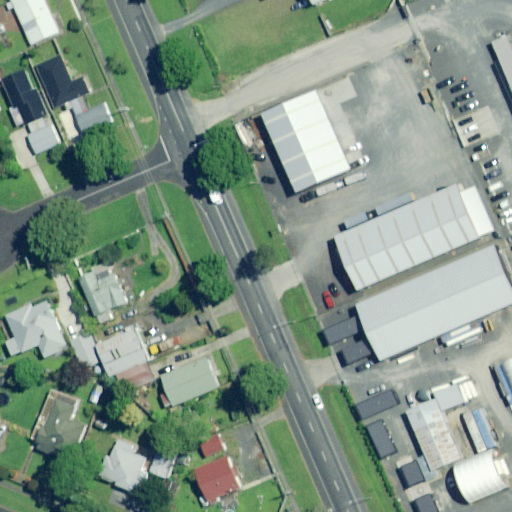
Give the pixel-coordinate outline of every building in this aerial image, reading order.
[(62,33),(47,0),(13,0),(13,1),(7,4),(10,10),(17,8),(34,46),(62,33)] [(6,23),(0,25),(0,35),(9,32),(6,23)] [(75,81),(64,55),(38,66),(57,109),(93,94),(86,76),(75,81)] [(18,74),(0,81),(0,106),(12,132),(41,124),(18,74)] [(347,179),(311,100),(255,125),(291,204),(347,179)] [(465,189),(333,250),(357,302),(489,241),(465,189)] [(487,257),(351,315),(374,369),(511,311),(487,257)] [(82,277),(100,322),(113,317),(110,310),(134,301),(119,263),(82,277)] [(69,349),(49,301),(11,318),(19,338),(9,342),(15,356),(42,345),(48,358),(69,349)] [(158,380),(139,329),(99,344),(112,379),(121,375),(127,392),(158,380)] [(99,360),(91,334),(73,340),(81,366),(99,360)] [(165,383),(154,388),(163,409),(174,405),(175,407),(220,388),(208,359),(163,377),(165,383)] [(511,412),(511,367),(496,374),(511,413),(511,412)] [(17,377),(17,369),(1,369),(1,377),(17,377)] [(82,401),(54,389),(33,439),(42,442),(40,449),(63,458),(67,450),(77,454),(89,426),(74,419),(82,401)] [(101,405),(90,400),(85,411),(96,416),(101,405)] [(436,403),(403,417),(426,471),(459,456),(436,403)] [(134,446),(120,439),(102,477),(135,492),(138,487),(144,489),(151,473),(144,470),(148,460),(131,452),(134,446)] [(227,451),(211,459),(193,467),(207,495),(200,498),(205,506),(245,487),(240,478),(244,476),(239,466),(235,467),(227,451)] [(170,456),(159,452),(151,472),(163,476),(170,456)] [(481,460),(441,475),(455,510),(494,494),(481,460)] [(143,511),(147,502),(113,489),(107,504),(123,511),(122,511),(143,511)]
